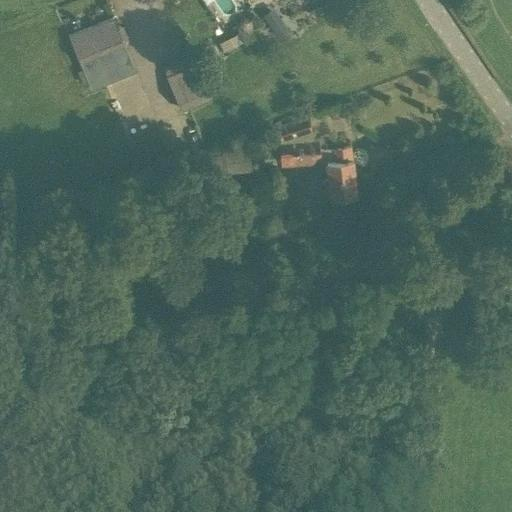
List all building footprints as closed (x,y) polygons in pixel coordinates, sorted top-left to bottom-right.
[(289,29),(273,7),(262,15),(277,37),(289,29)] [(136,70),(112,13),(67,32),(90,89),(136,70)] [(191,62),(187,53),(163,64),(166,73),(165,74),(182,110),(212,96),(195,60),(191,62)] [(150,122),(135,85),(123,89),(126,99),(116,103),(126,131),(150,122)] [(326,193),(330,193),(330,195),(356,192),(352,154),(353,154),(352,144),(319,148),(318,136),(312,137),(310,113),(277,125),(280,157),(294,155),(295,164),(326,161),(328,176),(324,176),(321,181),(322,189),(326,193)] [(225,177),(224,169),(250,166),(248,150),(203,155),(206,179),(225,177)] [(344,327),(351,327),(352,318),(345,318),(344,327)]
